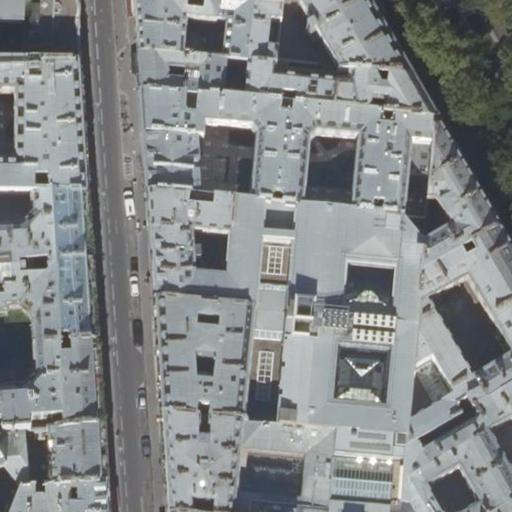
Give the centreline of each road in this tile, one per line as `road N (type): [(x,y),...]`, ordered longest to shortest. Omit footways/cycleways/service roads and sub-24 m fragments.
road 1 (residential): [(139,511),(99,0)]
road 2 (primary): [(511,104),(451,0)]
